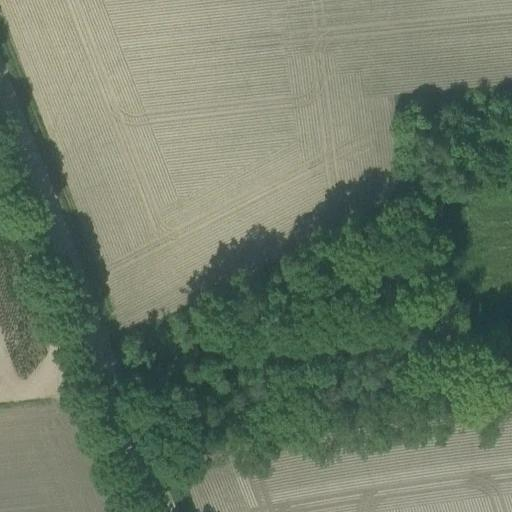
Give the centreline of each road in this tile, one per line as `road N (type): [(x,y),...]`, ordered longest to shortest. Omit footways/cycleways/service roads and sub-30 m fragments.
road 1 (track): [(113,394),(0,98)]
road 2 (track): [(159,511),(113,394)]
